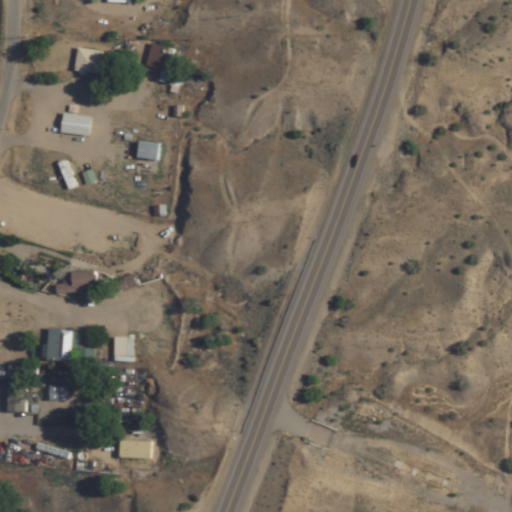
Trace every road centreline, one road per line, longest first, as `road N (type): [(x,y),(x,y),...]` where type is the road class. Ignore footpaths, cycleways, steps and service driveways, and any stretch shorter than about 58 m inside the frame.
road 1 (residential): [(0,377),(112,343),(160,234),(165,129),(102,61),(7,54)]
road 2 (secondary): [(225,511),(366,141)]
road 3 (secondary): [(366,141),(408,0)]
road 4 (residential): [(0,119),(10,96),(2,0)]
